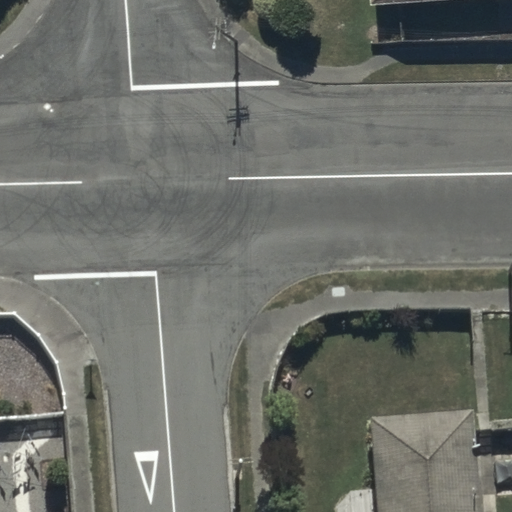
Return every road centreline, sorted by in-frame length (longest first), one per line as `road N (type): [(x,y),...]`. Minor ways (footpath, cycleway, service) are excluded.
road 1 (residential): [(144,180),(511,173)]
road 2 (residential): [(144,180),(174,511)]
road 3 (residential): [(123,0),(144,180)]
road 4 (residential): [(0,181),(144,180)]
